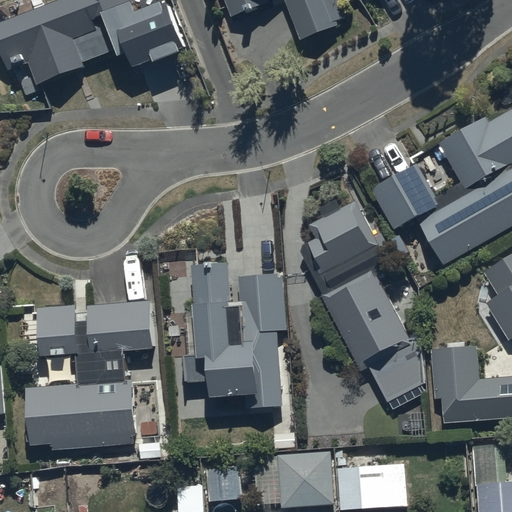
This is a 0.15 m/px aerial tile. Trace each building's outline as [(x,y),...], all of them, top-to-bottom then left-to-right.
[(55,0),(0,21),(0,55),(6,71),(27,63),(36,85),(83,67),(81,62),(122,47),(130,67),(186,46),(167,0),(163,0),(135,11),(130,0),(55,0)] [(225,0),(233,21),(271,6),(269,0),(286,0),(303,43),(336,30),(334,25),(346,21),(337,0),(225,0)] [(447,272),(511,234),(511,119),(493,131),(490,126),(444,152),(465,189),(439,204),(420,171),(375,197),(398,237),(419,225),(428,239),(417,245),(423,255),(434,249),(447,272)] [(302,255),(363,377),(370,373),(388,409),(390,408),(394,416),(430,398),(425,388),(424,344),(413,345),(381,283),(394,276),(383,254),(389,250),(384,240),(378,243),(360,208),(345,216),(340,207),(323,216),(328,225),(313,233),(320,246),(302,255)] [(445,406),(448,430),(511,424),(511,265),(489,280),(503,303),(490,311),(511,345),(511,383),(483,386),(480,354),(435,359),(440,406),(445,406)] [(211,275),(196,275),(200,321),(193,322),(196,354),(203,353),(204,365),(188,366),(190,391),(217,388),(217,410),(267,409),(267,416),(285,415),(283,339),(289,339),(287,283),(242,284),(242,309),(235,310),(234,274),(218,274),(218,272),(211,272),(211,275)] [(55,452),(55,455),(135,450),(134,445),(140,445),(137,389),(130,389),(128,358),(157,357),(153,306),(90,310),(92,332),(82,332),(81,313),(41,316),(44,364),(57,363),(58,369),(69,368),(69,364),(80,364),(82,392),(31,396),(34,453),(55,452)] [(0,417),(8,417),(6,371),(0,371),(0,417)] [(485,496),(482,496),(482,511),(511,511),(511,487),(510,488),(510,494),(505,494),(505,491),(502,491),(500,454),(476,455),(478,490),(485,490),(485,496)] [(334,459),(282,462),(282,464),(259,465),(261,511),(285,510),(285,511),(321,511),(336,511),(334,459)] [(409,511),(407,470),(341,475),(343,511),(409,511)] [(241,475),(211,477),(213,509),(243,507),(241,475)]
